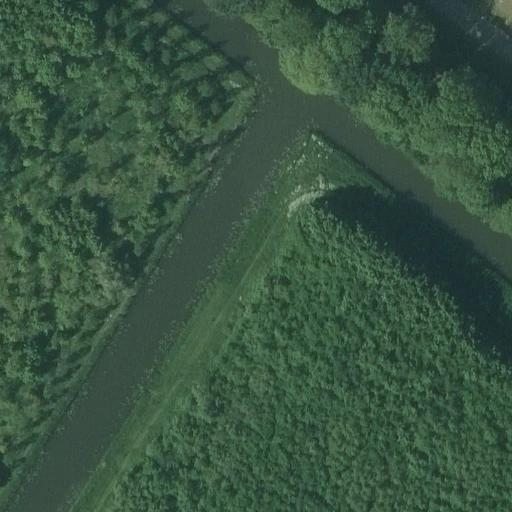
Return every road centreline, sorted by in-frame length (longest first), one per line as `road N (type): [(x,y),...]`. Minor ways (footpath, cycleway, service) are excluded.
road 1 (track): [(101,511),(283,220),(310,191),(341,193),(442,266),(511,342)]
road 2 (track): [(126,0),(218,74),(229,91),(228,110),(0,484)]
